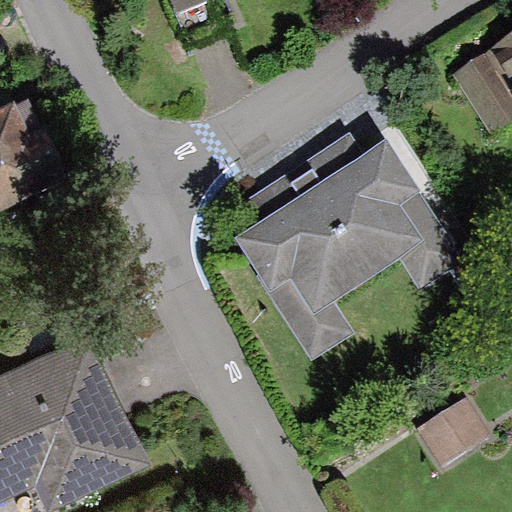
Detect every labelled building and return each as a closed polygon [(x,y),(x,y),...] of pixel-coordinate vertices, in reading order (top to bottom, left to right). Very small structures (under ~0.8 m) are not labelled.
[(175,0),(192,40),(220,28),(207,0),(175,0)] [(511,31),(457,66),(493,123),(511,110),(511,31)] [(0,215),(62,189),(25,101),(0,111),(0,215)] [(388,134),(231,235),(312,359),(351,334),(332,303),(405,256),(425,287),(469,259),(388,134)] [(62,511),(152,474),(96,344),(0,384),(0,502),(32,489),(41,511),(62,511)] [(468,399),(421,428),(443,463),(489,434),(468,399)]
